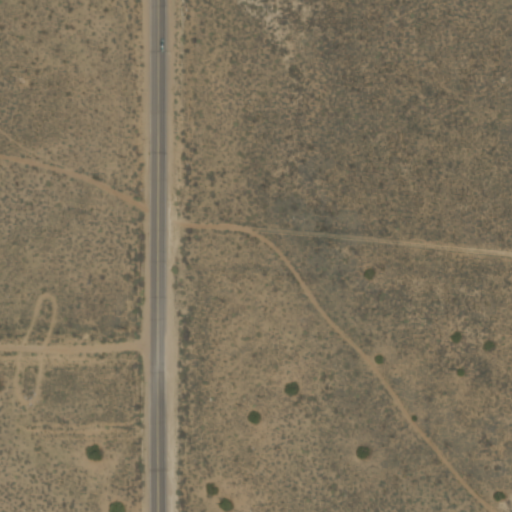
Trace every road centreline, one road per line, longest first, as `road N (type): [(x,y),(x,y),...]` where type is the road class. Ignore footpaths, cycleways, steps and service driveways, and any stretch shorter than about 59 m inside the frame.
road 1 (tertiary): [(158,0),(158,511)]
road 2 (residential): [(158,344),(0,344)]
